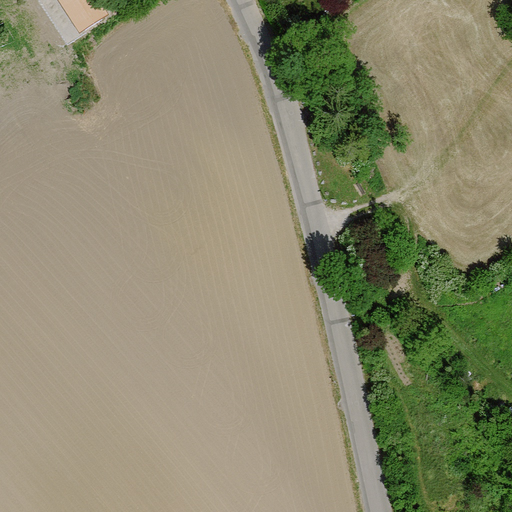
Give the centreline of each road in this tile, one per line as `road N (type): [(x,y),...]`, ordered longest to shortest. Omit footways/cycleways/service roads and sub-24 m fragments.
road 1 (residential): [(265,51),(310,202),(379,511)]
road 2 (track): [(399,189),(432,308),(494,383)]
road 3 (track): [(317,232),(387,199),(419,170)]
